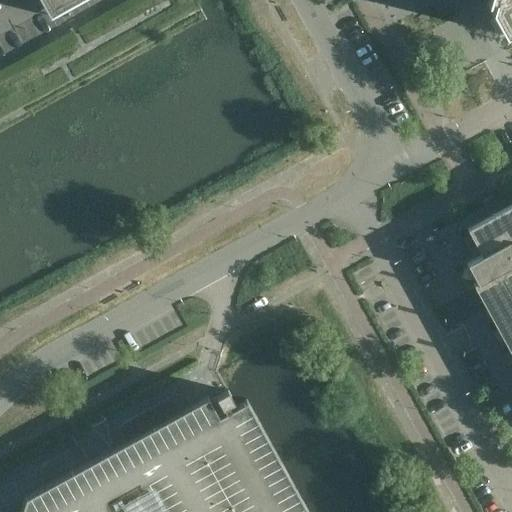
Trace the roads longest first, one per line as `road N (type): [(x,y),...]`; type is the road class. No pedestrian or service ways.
road 1 (residential): [(0,401),(46,359),(395,167),(304,0)]
road 2 (unknown): [(255,511),(216,441),(204,438),(147,465)]
